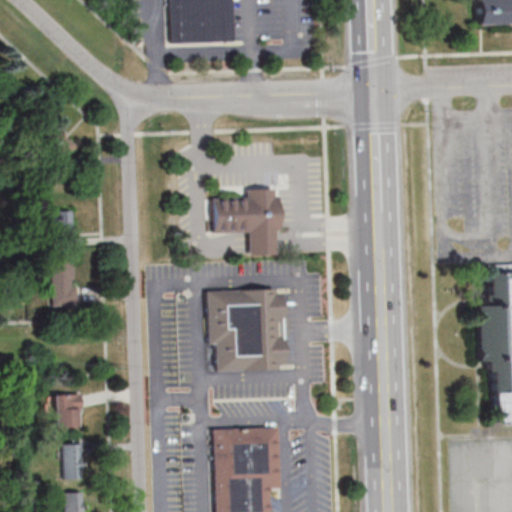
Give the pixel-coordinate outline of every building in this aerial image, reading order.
[(166,0),(168,42),(230,40),(228,0),(166,0)] [(473,0),(511,0),(511,22),(474,24),(473,0)] [(74,144),(63,156),(56,150),(53,152),(34,134),(47,121),(74,144)] [(245,231),(211,232),(209,197),(243,196),(243,189),(270,188),(271,195),(274,195),(276,230),(272,230),(273,254),(245,255),(245,231)] [(70,210),(71,245),(56,246),(57,238),(57,233),(52,234),(51,211),(70,210)] [(75,304),(74,287),(70,287),(69,279),(73,279),(71,255),(49,256),(52,305),(75,304)] [(511,419),(511,420),(511,424),(503,424),(502,420),(490,420),(490,393),(487,393),(487,371),(483,371),(483,360),(474,360),(473,304),(481,304),(481,295),(485,294),(484,273),(486,272),(485,264),(511,263),(511,419)] [(200,293),(271,291),(271,295),(276,295),(278,368),(273,368),(273,372),(211,374),(210,346),(201,346),(200,293)] [(51,394),(78,393),(79,426),(53,427),(51,394)] [(209,511),(207,431),(273,429),(275,490),(263,490),(263,511),(209,511)] [(60,444),(80,443),(80,451),(78,451),(80,478),(62,478),(60,444)] [(80,491),(80,511),(62,511),(62,492),(80,491)]
